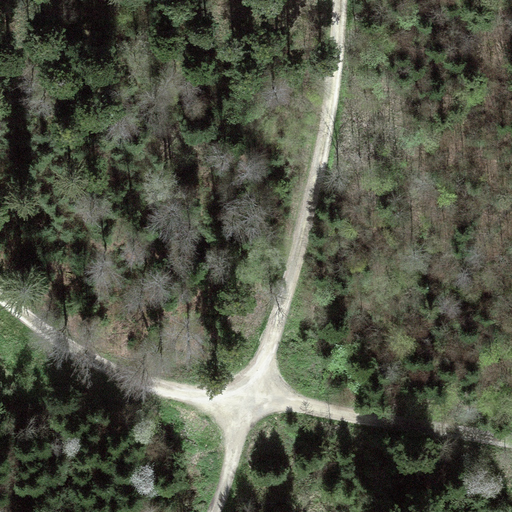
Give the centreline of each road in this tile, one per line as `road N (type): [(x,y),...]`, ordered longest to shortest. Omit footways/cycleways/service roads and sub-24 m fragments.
road 1 (track): [(338,0),(314,180),(250,400)]
road 2 (track): [(250,400),(152,386),(91,361),(0,293)]
road 3 (track): [(511,440),(250,400)]
